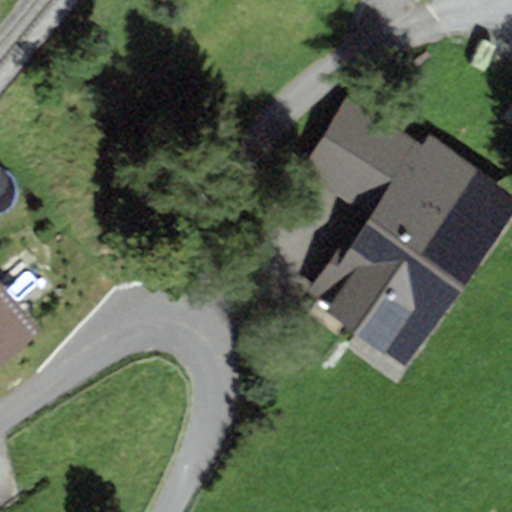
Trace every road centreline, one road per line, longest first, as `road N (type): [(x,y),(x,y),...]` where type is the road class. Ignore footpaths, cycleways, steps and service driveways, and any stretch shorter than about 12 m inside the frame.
road 1 (track): [(511,9),(387,49),(295,103),(231,184),(194,251),(187,331)]
road 2 (residential): [(173,511),(219,430),(218,378),(187,331),(131,341),(0,426)]
